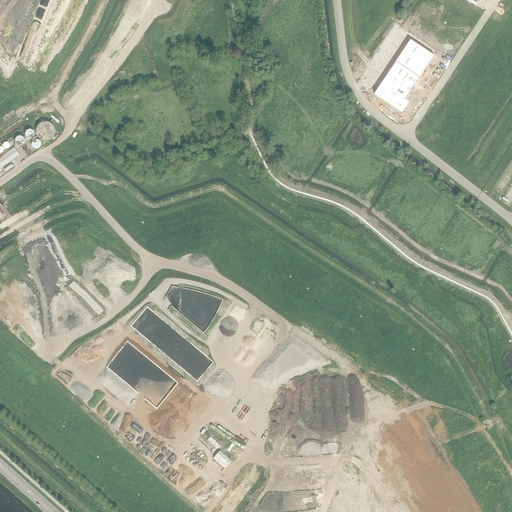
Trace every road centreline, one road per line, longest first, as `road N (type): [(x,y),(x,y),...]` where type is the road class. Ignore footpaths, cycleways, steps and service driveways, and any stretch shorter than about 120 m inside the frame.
road 1 (track): [(35,157),(73,129),(87,130),(138,167),(155,170),(249,130)]
road 2 (track): [(265,309),(203,420),(166,461)]
road 3 (unclassified): [(496,0),(405,135)]
road 4 (unclassified): [(336,0),(349,79),(371,110),(405,135)]
road 5 (track): [(157,0),(73,129)]
road 6 (track): [(322,511),(357,422),(349,365)]
road 7 (track): [(152,260),(125,305),(78,330),(46,360)]
road 8 (track): [(232,0),(249,130)]
